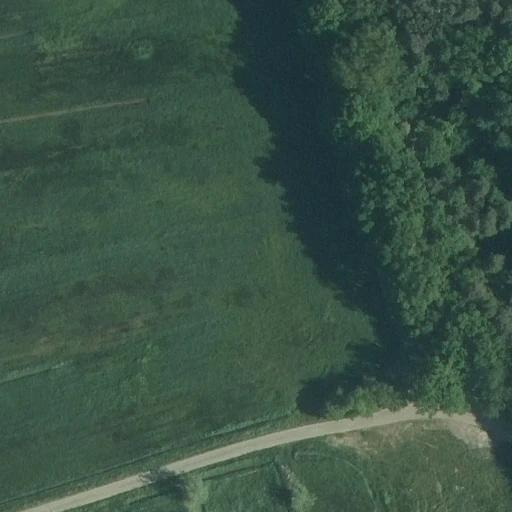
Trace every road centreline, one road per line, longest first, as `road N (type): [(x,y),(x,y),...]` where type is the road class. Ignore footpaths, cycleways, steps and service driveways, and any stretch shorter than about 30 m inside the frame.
road 1 (unclassified): [(511,439),(468,420),(394,415),(285,437),(48,511)]
road 2 (track): [(341,0),(447,322)]
